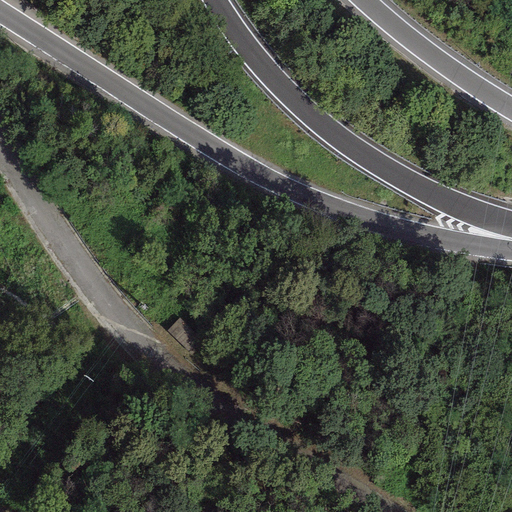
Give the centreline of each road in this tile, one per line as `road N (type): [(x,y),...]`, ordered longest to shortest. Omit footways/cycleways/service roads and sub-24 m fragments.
road 1 (primary): [(0,13),(294,191),(368,220),(511,249)]
road 2 (unclassified): [(382,511),(194,396),(76,263),(0,139)]
road 3 (primary): [(213,0),(267,74),(322,126),(444,201),(511,225)]
road 4 (primary): [(511,109),(363,0)]
